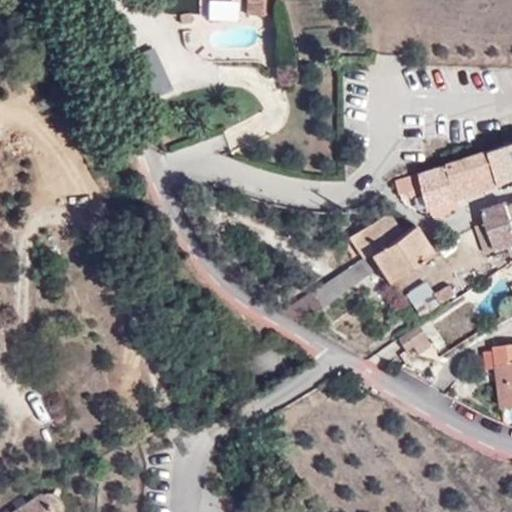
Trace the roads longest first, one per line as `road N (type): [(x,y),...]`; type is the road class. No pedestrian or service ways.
road 1 (residential): [(343,351),(243,300),(198,261),(145,167),(220,168),(333,194),(376,186),(407,157),(405,76)]
road 2 (residential): [(343,351),(214,434),(194,456),(175,511)]
road 3 (residential): [(511,454),(343,351)]
